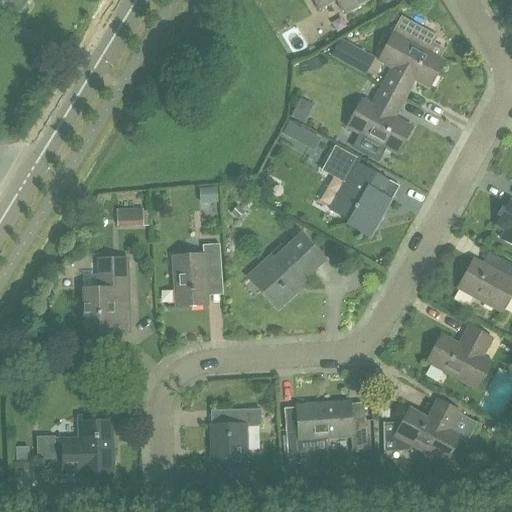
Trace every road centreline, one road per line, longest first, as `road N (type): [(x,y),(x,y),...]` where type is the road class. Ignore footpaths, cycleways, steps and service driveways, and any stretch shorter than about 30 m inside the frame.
road 1 (residential): [(160,511),(164,401),(177,378),(202,364),(354,353),(377,333),(504,100),(501,59),(464,0)]
road 2 (tertiary): [(0,221),(136,0)]
